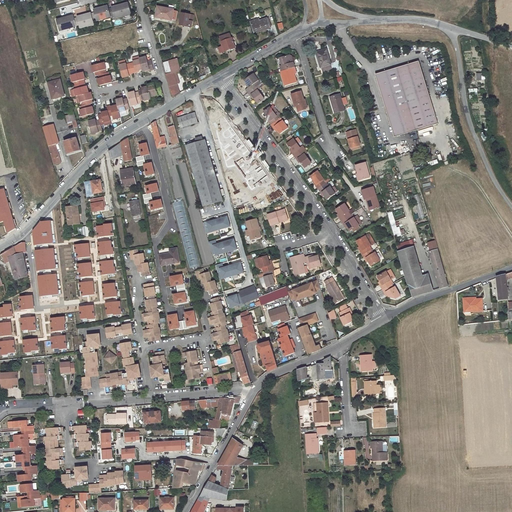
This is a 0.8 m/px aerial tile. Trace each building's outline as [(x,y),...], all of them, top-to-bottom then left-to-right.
[(129,4),(112,8),(114,16),(115,19),(132,15),(129,4)] [(108,6),(94,10),(95,13),(97,20),(98,21),(111,18),(111,17),(109,9),(108,6)] [(173,10),(157,7),(155,17),(171,21),(173,10)] [(190,14),(182,13),(179,25),(191,27),(192,21),(188,20),(190,14)] [(91,14),(77,18),(79,26),(80,28),(94,25),(94,21),(91,14)] [(74,16),(56,20),(59,31),(77,27),(76,27),(74,19),(74,16)] [(259,19),(251,22),(255,34),(262,31),(263,33),(266,32),(265,30),(270,28),(267,19),(259,22),(259,19)] [(229,34),(219,37),(221,42),(222,47),(217,49),(219,53),(235,48),(232,39),(231,39),(229,34)] [(326,50),(313,54),(318,69),(331,65),(326,50)] [(291,61),(289,53),(279,56),(281,64),(280,64),(281,69),(283,69),(290,67),(293,66),(295,65),(293,61),(291,61)] [(133,63),(130,64),(132,72),(132,73),(136,72),(136,71),(138,70),(142,69),(139,59),(139,57),(132,59),(133,63)] [(146,57),(139,59),(142,69),(143,71),(147,70),(149,70),(150,71),(153,70),(151,60),(147,61),(146,57)] [(419,61),(375,74),(387,112),(430,99),(419,61)] [(106,74),(105,70),(106,70),(104,63),(98,65),(92,66),(94,73),(95,73),(97,72),(97,76),(98,76),(100,75),(106,74)] [(126,64),(119,66),(123,78),(130,76),(129,75),(129,73),(132,72),(130,64),(127,65),(126,64)] [(281,70),(285,84),(287,83),(297,80),(294,72),(292,73),(290,67),(283,69),(281,69),(281,70)] [(253,72),(244,78),(247,82),(249,85),(248,86),(245,88),(247,91),(255,85),(253,82),(255,81),(258,79),(258,78),(261,76),(257,70),(253,72)] [(83,73),(77,74),(70,76),(72,83),(74,83),(74,86),(83,84),(82,81),(84,80),(85,80),(83,73)] [(99,79),(98,79),(100,86),(112,83),(110,76),(109,77),(108,73),(106,74),(100,75),(101,79),(99,79)] [(173,73),(166,75),(171,94),(172,97),(180,93),(173,73)] [(476,73),(476,80),(480,80),(480,89),(485,89),(485,79),(481,79),(481,73),(476,73)] [(60,79),(48,83),(52,99),(65,96),(60,79)] [(154,83),(147,85),(148,87),(151,98),(158,96),(157,95),(161,94),(158,86),(155,86),(155,85),(154,83)] [(75,89),(74,89),(76,96),(78,96),(89,93),(87,86),(85,87),(84,87),(83,84),(74,86),(75,89)] [(255,85),(247,91),(249,94),(250,93),(253,96),(257,102),(264,97),(257,89),(260,87),(257,84),(255,85)] [(148,87),(141,89),(141,90),(142,92),(138,93),(139,94),(141,101),(144,100),(144,101),(151,99),(151,98),(148,87)] [(305,108),(303,99),(303,98),(301,90),(291,93),(295,105),(297,105),(298,110),(305,108)] [(138,105),(138,103),(141,103),(139,94),(136,95),(135,93),(135,92),(128,94),(131,106),(138,105)] [(89,93),(78,96),(80,103),(81,103),(82,106),(88,104),(90,104),(90,103),(90,101),(91,100),(93,100),(91,93),(89,93)] [(340,95),(331,98),(335,114),(345,111),(340,95)] [(123,98),(116,100),(117,105),(119,113),(126,111),(126,110),(129,109),(127,100),(124,101),(123,100),(123,98)] [(430,99),(387,112),(395,137),(438,124),(430,99)] [(272,103),(270,105),(278,117),(281,116),(279,113),(272,103)] [(82,106),(80,106),(81,110),(80,111),(81,117),(94,114),(92,107),(91,107),(89,108),(88,104),(82,106)] [(110,106),(107,107),(108,111),(109,116),(113,116),(114,120),(121,118),(119,113),(117,105),(114,106),(111,107),(110,106)] [(270,105),(263,110),(267,116),(270,119),(268,120),(271,123),(278,118),(278,117),(270,105)] [(102,116),(98,117),(99,119),(99,120),(100,122),(101,125),(104,124),(105,126),(111,124),(109,116),(108,111),(101,113),(101,115),(102,116)] [(195,113),(177,118),(180,128),(198,123),(195,113)] [(278,118),(271,123),(273,126),(274,125),(277,129),(279,133),(287,127),(282,119),(280,121),(278,118)] [(96,123),(96,121),(99,120),(99,119),(88,122),(92,134),(99,132),(99,131),(102,130),(101,125),(100,122),(96,123)] [(53,124),(43,127),(54,165),(60,163),(55,144),(59,144),(53,124)] [(217,124),(209,126),(213,138),(221,136),(217,124)] [(171,137),(170,138),(172,145),(179,143),(174,126),(168,128),(171,137)] [(157,127),(152,128),(157,148),(167,146),(164,136),(159,137),(157,127)] [(356,129),(346,132),(351,148),(360,145),(356,129)] [(221,136),(213,138),(219,160),(227,157),(221,136)] [(76,138),(64,141),(68,154),(80,150),(76,138)] [(128,138),(121,143),(123,155),(125,162),(132,161),(128,138)] [(293,151),(292,152),(294,156),(302,150),(300,146),(293,138),(287,142),(291,148),(293,151)] [(206,140),(186,146),(204,205),(224,199),(206,140)] [(118,145),(110,151),(111,161),(120,157),(118,145)] [(302,150),(294,156),(296,159),(298,157),(300,161),(304,167),(311,162),(304,153),(302,150)] [(365,161),(355,164),(359,179),(369,176),(365,161)] [(240,169),(229,172),(236,196),(249,193),(248,186),(245,187),(240,169)] [(318,171),(311,176),(314,180),(317,184),(315,185),(318,188),(325,183),(323,179),(324,179),(318,171)] [(134,172),(121,174),(123,186),(136,184),(134,172)] [(86,195),(103,192),(102,188),(104,188),(103,184),(101,184),(101,180),(84,183),(86,195)] [(325,183),(318,188),(321,192),(322,191),(324,194),(328,199),(335,193),(330,185),(329,186),(328,187),(325,183)] [(373,185),(361,189),(364,198),(367,197),(369,205),(373,204),(374,208),(379,206),(373,185)] [(198,268),(179,188),(170,190),(172,201),(173,201),(189,270),(198,268)] [(102,197),(89,199),(90,212),(104,210),(102,197)] [(367,197),(365,198),(369,210),(374,208),(373,204),(369,205),(367,197)] [(7,198),(0,200),(0,214),(3,214),(4,219),(9,237),(16,231),(7,198)] [(139,200),(130,201),(132,215),(141,213),(139,200)] [(344,202),(335,208),(338,212),(340,215),(339,216),(341,220),(350,214),(348,211),(349,209),(344,202)] [(66,208),(68,225),(77,224),(76,216),(79,215),(78,207),(66,208)] [(279,221),(288,218),(285,209),(267,214),(271,225),(279,222),(279,221)] [(393,237),(401,235),(399,227),(396,227),(392,212),(388,213),(393,237)] [(350,214),(341,220),(343,223),(345,222),(347,226),(350,229),(352,228),(358,223),(361,221),(357,214),(354,216),(352,217),(350,214)] [(227,216),(216,219),(219,229),(230,226),(227,216)] [(207,221),(203,222),(206,233),(219,229),(216,219),(207,222),(207,221)] [(257,219),(247,222),(249,230),(247,231),(248,236),(250,235),(251,240),(261,237),(259,230),(258,231),(257,228),(260,227),(257,219)] [(32,231),(34,244),(53,242),(51,220),(40,221),(32,231)] [(97,237),(113,235),(112,223),(103,224),(103,225),(96,226),(97,237)] [(83,237),(89,235),(86,225),(81,227),(83,237)] [(372,249),(370,246),(372,245),(366,235),(357,241),(360,246),(362,250),(360,251),(362,255),(372,249)] [(234,239),(222,243),(225,253),(237,249),(234,239)] [(112,240),(97,242),(99,255),(113,253),(112,240)] [(216,240),(209,242),(213,255),(216,254),(216,255),(225,253),(222,243),(217,244),(216,240)] [(436,242),(428,244),(430,251),(437,249),(438,250),(438,249),(436,242)] [(90,257),(88,243),(74,245),(76,259),(90,257)] [(413,246),(398,251),(400,256),(408,284),(416,282),(415,278),(422,276),(413,246)] [(14,247),(3,253),(5,262),(10,260),(16,280),(28,276),(23,253),(16,255),(14,247)] [(36,270),(56,268),(53,248),(34,251),(36,270)] [(176,249),(170,250),(170,254),(159,255),(161,265),(179,262),(176,249)] [(372,249),(362,255),(365,258),(366,257),(368,261),(371,266),(380,260),(375,252),(374,253),(372,249)] [(437,249),(430,251),(432,259),(440,257),(438,250),(437,249)] [(145,260),(144,253),(139,254),(135,255),(134,250),(130,251),(131,260),(135,259),(136,265),(138,265),(139,273),(140,273),(141,276),(150,275),(148,263),(144,263),(144,260),(145,260)] [(304,254),(289,258),(292,267),(294,266),(297,275),(305,273),(302,263),(306,262),(305,257),(304,254)] [(309,256),(305,257),(306,262),(307,266),(311,265),(312,268),(321,265),(318,255),(314,256),(310,257),(309,256)] [(267,256),(257,258),(260,267),(262,267),(263,272),(264,272),(272,270),(273,269),(272,264),(269,264),(268,260),(267,256)] [(432,259),(431,259),(435,268),(440,289),(448,286),(440,257),(432,259)] [(115,260),(100,261),(101,275),(116,273),(115,260)] [(92,275),(91,262),(77,264),(79,277),(92,275)] [(241,262),(229,266),(232,276),(244,273),(241,262)] [(222,264),(216,265),(220,280),(232,276),(229,266),(224,268),(222,264)] [(198,279),(201,278),(203,284),(205,284),(207,292),(208,291),(209,295),(218,292),(215,281),(211,282),(210,279),(211,278),(209,272),(205,273),(201,274),(199,270),(195,271),(198,279)] [(274,284),(272,274),(273,274),(272,270),(264,272),(265,276),(264,276),(267,286),(274,284)] [(392,283),(390,280),(391,279),(386,271),(377,276),(380,280),(382,284),(380,285),(382,289),(392,283)] [(39,297),(59,294),(56,273),(36,276),(39,297)] [(180,296),(185,316),(198,313),(189,274),(184,275),(189,294),(182,296),(180,296)] [(424,293),(420,281),(424,280),(424,281),(429,280),(428,274),(422,276),(415,278),(416,282),(408,284),(412,297),(424,293)] [(505,274),(497,276),(497,278),(499,300),(508,299),(506,274),(505,274)] [(184,275),(177,277),(182,296),(189,294),(184,275)] [(332,278),(325,282),(327,286),(326,288),(335,304),(343,300),(338,292),(340,291),(332,278)] [(319,280),(303,286),(307,295),(314,292),(314,290),(316,289),(321,287),(319,280)] [(424,280),(420,281),(424,293),(433,290),(429,280),(424,281),(424,280)] [(93,281),(79,283),(81,296),(94,294),(93,281)] [(101,284),(102,298),(117,296),(117,290),(116,290),(115,283),(101,284)] [(158,307),(153,283),(144,285),(146,297),(147,297),(147,300),(146,300),(147,309),(157,307),(158,307)] [(392,283),(382,289),(384,292),(386,291),(389,296),(396,298),(400,295),(395,286),(394,287),(392,283)] [(255,286),(240,292),(240,294),(244,303),(259,298),(259,296),(255,286)] [(287,286),(271,292),(274,300),(290,294),(288,291),(287,286)] [(303,286),(288,291),(290,294),(291,299),(296,297),(299,296),(300,298),(307,295),(303,286)] [(271,292),(259,296),(259,298),(261,305),(274,300),(271,292)] [(240,294),(226,298),(227,304),(230,304),(231,308),(240,305),(240,306),(245,305),(244,303),(240,294)] [(20,310),(34,308),(32,295),(18,296),(20,310)] [(227,320),(224,313),(223,313),(222,309),(223,309),(220,297),(211,300),(212,304),(211,304),(213,312),(211,313),(212,317),(208,318),(211,325),(215,324),(216,328),(214,329),(215,333),(211,334),(214,341),(217,340),(219,344),(230,341),(228,337),(229,337),(227,329),(226,330),(225,325),(227,325),(225,321),(227,320)] [(475,300),(470,300),(470,299),(463,299),(464,309),(470,309),(470,312),(482,311),(482,300),(475,300)] [(121,314),(120,301),(106,302),(107,314),(113,313),(113,314),(121,314)] [(0,317),(13,317),(12,303),(3,304),(3,307),(0,307),(0,317)] [(95,319),(94,305),(79,306),(80,320),(95,319)] [(285,306),(269,312),(272,320),(279,317),(280,319),(288,316),(285,306)] [(159,319),(160,319),(159,311),(157,311),(157,307),(147,309),(145,309),(146,313),(142,314),(144,322),(148,321),(148,325),(147,325),(147,330),(143,330),(145,338),(149,337),(150,341),(161,339),(160,335),(161,335),(160,327),(159,328),(158,323),(160,323),(159,319)] [(349,308),(340,313),(343,318),(341,319),(345,327),(354,322),(352,318),(350,314),(352,313),(349,308)] [(249,315),(248,310),(241,313),(244,326),(252,324),(254,324),(251,314),(249,315)] [(330,320),(336,318),(334,310),(328,312),(330,320)] [(316,314),(299,320),(302,327),(308,325),(318,321),(316,314)] [(36,330),(34,317),(20,319),(21,330),(27,329),(28,331),(36,330)] [(65,330),(64,317),(50,318),(51,331),(65,330)] [(0,336),(12,335),(11,322),(0,323),(0,336)] [(277,339),(283,357),(288,355),(288,356),(295,354),(290,341),(288,336),(291,335),(287,325),(285,326),(284,323),(275,326),(279,338),(277,339)] [(131,324),(106,328),(107,338),(133,333),(131,324)] [(257,340),(252,324),(244,326),(243,327),(246,337),(248,337),(249,342),(257,340)] [(308,325),(299,328),(309,354),(318,351),(321,349),(319,345),(316,347),(308,325)] [(95,349),(95,347),(99,346),(101,346),(100,334),(88,335),(89,342),(86,342),(86,344),(83,345),(85,357),(86,357),(87,365),(86,365),(86,369),(87,369),(87,372),(86,373),(87,377),(82,378),(83,389),(91,388),(90,377),(99,376),(98,368),(99,367),(97,352),(95,352),(95,349)] [(67,348),(65,336),(51,337),(52,349),(59,348),(59,349),(67,348)] [(38,350),(37,338),(22,340),(24,352),(38,350)] [(16,353),(14,340),(0,341),(0,350),(1,355),(16,353)] [(126,373),(123,374),(123,373),(118,374),(118,373),(110,374),(110,375),(106,376),(107,378),(99,380),(101,387),(108,386),(108,387),(113,386),(112,385),(120,384),(120,385),(124,384),(125,385),(133,384),(132,380),(135,379),(135,378),(141,376),(139,365),(135,365),(133,357),(132,357),(131,350),(132,350),(131,342),(120,344),(125,367),(127,367),(128,369),(128,373),(126,373)] [(278,367),(270,342),(258,345),(260,352),(265,351),(269,364),(267,365),(267,366),(269,371),(278,367)] [(240,347),(232,349),(233,354),(235,353),(240,371),(243,383),(249,382),(240,347)] [(186,368),(187,376),(188,376),(189,379),(200,377),(199,373),(203,372),(202,365),(198,366),(197,358),(198,358),(196,351),(187,353),(186,349),(183,350),(184,357),(188,357),(189,363),(186,363),(187,367),(186,368)] [(109,351),(104,359),(111,364),(117,357),(109,351)] [(265,351),(260,352),(265,367),(267,366),(267,365),(269,364),(265,351)] [(162,382),(171,380),(169,369),(166,370),(163,370),(163,366),(162,364),(165,364),(164,361),(165,361),(164,352),(156,353),(157,356),(154,357),(154,361),(153,361),(154,365),(151,366),(153,378),(159,377),(159,379),(162,378),(162,382)] [(371,354),(360,355),(361,371),(372,370),(371,354)] [(319,363),(318,364),(319,379),(333,378),(333,370),(331,370),(330,357),(319,363)] [(70,362),(61,363),(61,373),(71,372),(71,373),(75,373),(74,363),(70,364),(70,362)] [(44,365),(33,366),(35,384),(39,384),(39,383),(41,382),(45,381),(45,376),(44,376),(44,374),(45,374),(44,365)] [(306,367),(298,370),(299,380),(307,378),(306,367)] [(18,373),(1,374),(2,385),(13,385),(19,384),(18,373)] [(214,376),(216,384),(232,380),(230,373),(219,375),(214,376)] [(307,378),(299,380),(300,396),(312,395),(310,381),(309,377),(307,378)] [(368,382),(364,382),(365,394),(368,394),(373,394),(376,394),(376,385),(375,381),(368,382)] [(207,400),(199,400),(202,408),(217,407),(219,407),(216,419),(214,419),(214,421),(211,421),(210,425),(209,428),(213,428),(227,428),(234,403),(239,403),(241,397),(227,398),(225,405),(219,401),(219,399),(211,399),(212,403),(207,403),(207,400)] [(183,402),(184,410),(196,409),(195,401),(183,402)] [(328,402),(318,402),(318,422),(329,421),(328,402)] [(375,412),(374,412),(375,427),(386,427),(385,408),(375,408),(375,412)] [(162,422),(161,412),(155,412),(151,412),(151,411),(143,411),(143,414),(145,414),(145,423),(162,422)] [(115,414),(107,415),(107,424),(127,424),(127,414),(117,414),(117,415),(115,415),(115,414)] [(23,431),(34,430),(33,426),(27,426),(27,420),(13,422),(14,428),(23,427),(23,431)] [(89,442),(88,438),(88,437),(90,437),(89,434),(86,434),(86,430),(87,429),(87,426),(70,427),(70,431),(75,430),(75,435),(73,435),(73,439),(77,438),(77,442),(75,443),(75,446),(80,446),(80,450),(91,450),(91,445),(92,445),(92,441),(89,442)] [(45,437),(45,441),(46,441),(47,449),(46,449),(46,457),(48,457),(48,461),(47,461),(47,466),(48,466),(48,469),(60,469),(59,464),(64,464),(63,460),(59,460),(59,456),(63,456),(62,448),(58,449),(58,440),(62,439),(61,436),(59,436),(59,432),(63,431),(63,427),(46,429),(46,433),(48,433),(48,437),(45,437)] [(213,428),(212,436),(223,437),(227,428),(213,428)] [(34,430),(23,431),(24,435),(15,435),(15,442),(29,440),(28,434),(34,434),(34,430)] [(136,439),(139,439),(139,432),(125,433),(126,442),(136,441),(136,440),(136,439)] [(101,442),(102,447),(109,446),(109,442),(111,442),(111,433),(102,434),(102,442),(101,442)] [(316,434),(306,434),(307,453),(318,453),(318,438),(316,438),(316,434)] [(194,435),(193,449),(201,450),(202,444),(200,444),(200,436),(194,435)] [(200,436),(200,444),(202,444),(211,445),(212,437),(200,436)] [(242,448),(236,446),(238,442),(233,438),(218,465),(220,465),(228,465),(229,457),(236,459),(237,458),(242,448)] [(29,446),(29,440),(15,442),(16,448),(25,447),(25,451),(36,450),(35,446),(29,446)] [(172,441),(173,451),(182,450),(182,448),(186,448),(185,440),(172,441)] [(373,441),(371,442),(371,448),(369,448),(369,454),(373,457),(373,460),(388,460),(388,453),(383,453),(383,441),(375,442),(375,441),(373,440),(373,441)] [(160,442),(161,451),(173,451),(172,441),(160,442)] [(161,451),(160,442),(147,443),(147,450),(151,450),(151,452),(161,451)] [(109,446),(102,447),(102,451),(103,450),(103,459),(112,459),(112,450),(111,450),(109,450),(109,446)] [(126,452),(122,452),(122,459),(136,458),(135,449),(125,450),(126,452)] [(36,454),(36,450),(25,451),(26,455),(16,455),(17,462),(31,460),(30,454),(36,454)] [(355,450),(344,450),(345,464),(356,464),(355,450)] [(191,468),(192,462),(181,459),(177,459),(174,472),(183,472),(190,474),(191,468)] [(31,466),(31,460),(17,462),(18,468),(27,467),(27,471),(38,470),(37,466),(31,466)] [(192,462),(191,468),(199,470),(203,471),(208,463),(192,462)] [(150,465),(133,465),(133,481),(151,480),(150,465)] [(234,478),(231,477),(233,465),(228,465),(220,465),(220,469),(224,469),(221,487),(219,499),(227,500),(230,482),(234,482),(234,478)] [(70,470),(66,471),(67,475),(62,475),(63,487),(67,486),(67,487),(72,487),(72,486),(80,485),(80,479),(82,479),(89,479),(88,467),(76,468),(76,470),(76,474),(74,474),(71,474),(70,470)] [(190,474),(190,475),(197,477),(199,470),(191,468),(190,474)] [(38,474),(38,470),(27,471),(27,474),(18,475),(19,482),(32,480),(32,474),(38,474)] [(113,485),(120,484),(120,483),(124,483),(123,471),(119,471),(119,472),(116,473),(112,473),(112,474),(108,474),(108,475),(104,475),(104,476),(100,477),(101,484),(101,488),(105,487),(105,486),(113,486),(113,485)] [(197,477),(190,475),(190,474),(183,472),(174,472),(173,488),(181,488),(182,481),(195,484),(197,477)] [(213,475),(208,483),(214,485),(214,484),(216,477),(213,475)] [(29,492),(30,495),(40,495),(40,491),(34,491),(33,484),(21,485),(22,492),(29,492)] [(90,493),(101,493),(101,488),(101,484),(89,485),(90,493)] [(212,490),(210,498),(219,499),(221,487),(214,484),(214,485),(212,490)] [(205,488),(201,496),(210,498),(212,490),(205,488)] [(40,495),(30,495),(30,499),(22,500),(23,508),(41,506),(40,495)] [(170,497),(162,497),(162,498),(161,498),(161,509),(174,509),(174,498),(170,498),(170,497)] [(115,498),(99,499),(99,510),(115,510),(115,498)] [(75,499),(64,499),(63,511),(75,511),(76,508),(75,508),(75,499)] [(148,501),(134,501),(134,502),(132,502),(133,508),(134,508),(134,510),(148,509),(148,501)] [(198,501),(192,511),(203,511),(208,503),(198,501)]
